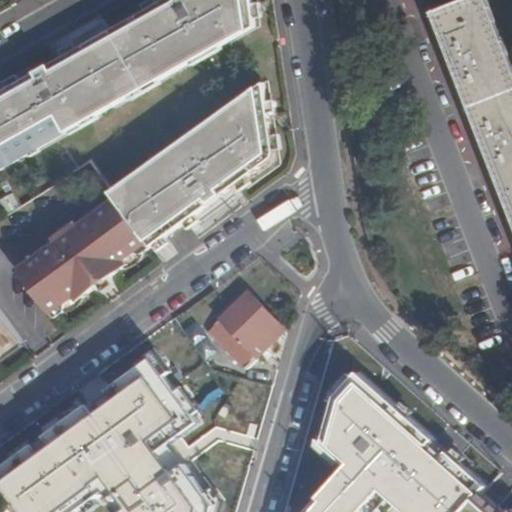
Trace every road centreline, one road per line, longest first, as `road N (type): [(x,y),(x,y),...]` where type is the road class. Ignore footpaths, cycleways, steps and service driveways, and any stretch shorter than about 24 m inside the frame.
road 1 (residential): [(0,418),(267,222),(329,188)]
road 2 (residential): [(511,315),(389,0)]
road 3 (residential): [(350,292),(313,319),(260,511)]
road 4 (residential): [(511,447),(350,292)]
road 5 (residential): [(329,188),(299,0)]
